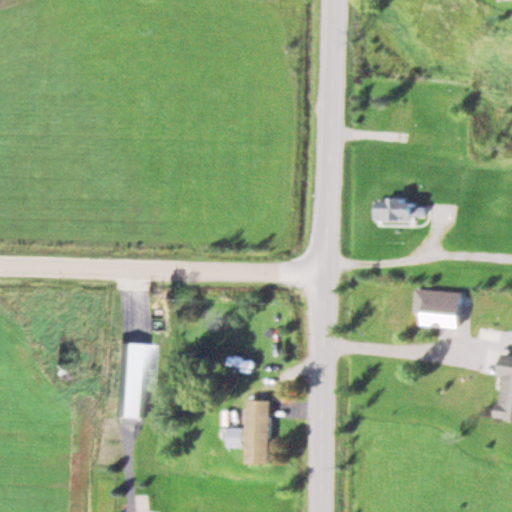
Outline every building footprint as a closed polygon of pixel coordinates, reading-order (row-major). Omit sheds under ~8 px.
[(427,143),(427,131),(409,130),(410,100),(389,99),(388,125),(399,126),(399,134),(409,134),(409,143),(427,143)] [(376,197),(376,218),(423,218),(423,197),(376,197)] [(115,415),(145,416),(148,341),(118,339),(115,415)] [(511,352),(504,351),(501,375),(504,375),(498,416),(511,417),(511,352)] [(272,398),(249,398),(249,463),(272,463),(272,398)] [(228,444),(244,444),(244,426),(228,426),(228,444)]
